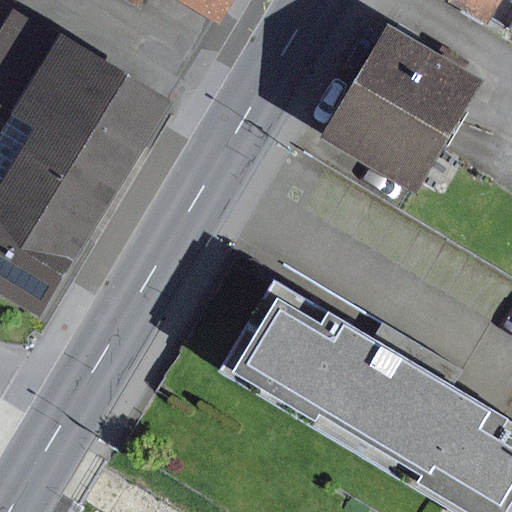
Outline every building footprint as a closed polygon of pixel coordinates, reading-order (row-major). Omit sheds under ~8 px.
[(227,0),(123,0),(136,8),(141,0),(168,0),(212,26),(227,0)] [(497,0),(435,0),(481,27),(497,0)] [(165,103),(11,11),(0,28),(0,106),(33,126),(0,180),(0,226),(67,266),(165,103)] [(470,84),(376,28),(310,137),(404,194),(470,84)] [(67,266),(0,226),(0,301),(34,321),(67,266)] [(511,511),(511,436),(269,292),(219,374),(449,511),(511,511)]
